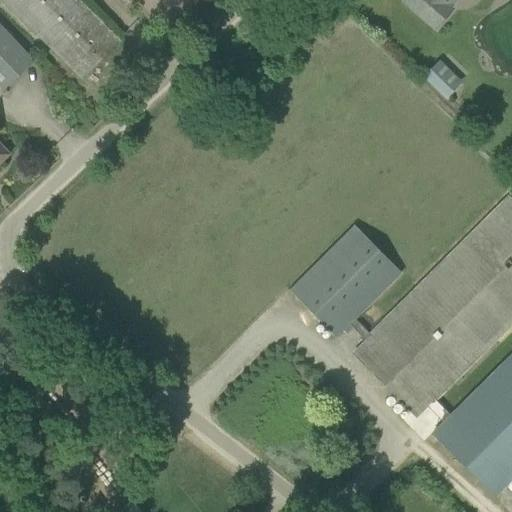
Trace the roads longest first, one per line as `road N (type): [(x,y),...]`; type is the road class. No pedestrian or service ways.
road 1 (unclassified): [(328,511),(0,254)]
road 2 (unclassified): [(0,229),(239,0)]
